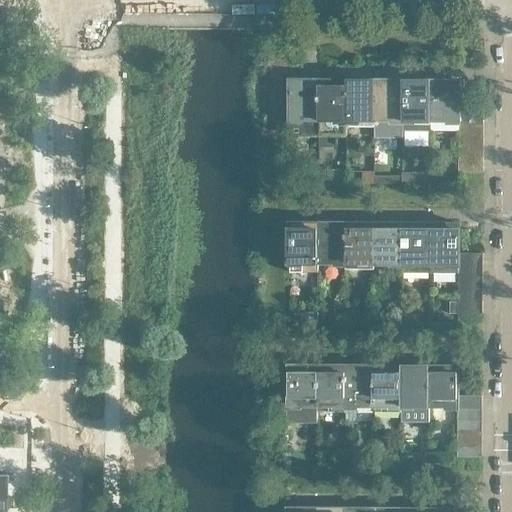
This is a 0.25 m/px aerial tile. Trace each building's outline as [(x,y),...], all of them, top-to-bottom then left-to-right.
[(319,119),(319,79),(291,79),(291,119),(319,119)] [(347,120),(347,80),(319,79),(319,119),(347,120)] [(375,124),(375,120),(375,80),(347,80),(347,120),(347,123),(375,124)] [(403,120),(403,80),(375,80),(375,120),(403,120)] [(431,120),(431,80),(403,80),(403,120),(431,120)] [(460,110),(460,80),(431,80),(431,120),(459,120),(459,123),(484,123),(484,110),(460,110)] [(484,135),(484,123),(459,123),(459,134),(484,135)] [(484,147),(484,135),(459,134),(459,147),(484,147)] [(484,159),(484,147),(459,147),(459,158),(484,159)] [(484,171),(484,159),(459,158),(459,171),(484,171)] [(319,262),(319,222),(290,222),(290,262),(319,262)] [(347,262),(347,222),(319,222),(319,262),(347,262)] [(375,263),(375,222),(347,222),(347,262),(375,263)] [(402,263),(403,223),(375,222),(375,263),(402,263)] [(430,273),(431,223),(403,223),(402,263),(402,273),(430,273)] [(459,263),(459,253),(459,223),(431,223),(430,273),(459,273),(459,265),(459,263)] [(483,265),(483,253),(459,253),(459,263),(459,265),(483,265)] [(483,277),(483,265),(459,265),(459,273),(459,277),(483,277)] [(483,289),(483,277),(459,277),(459,289),(483,289)] [(483,301),(483,289),(459,289),(459,301),(483,301)] [(483,314),(483,301),(459,301),(459,314),(483,314)] [(318,405),(318,365),(289,365),(289,405),(318,405)] [(346,405),(346,365),(318,365),(318,405),(346,405)] [(374,405),(374,365),(346,365),(346,405),(374,405)] [(402,409),(402,406),(402,366),(374,365),(374,405),(374,409),(402,409)] [(430,406),(430,366),(402,366),(402,406),(430,406)] [(458,396),(459,366),(430,366),(430,406),(458,406),(458,408),(483,408),(483,396),(458,396)] [(483,420),(483,408),(458,408),(458,420),(483,420)] [(482,432),(483,420),(458,420),(458,432),(482,432)] [(482,444),(482,432),(458,432),(458,444),(482,444)] [(482,457),(482,444),(458,444),(458,457),(482,457)]
